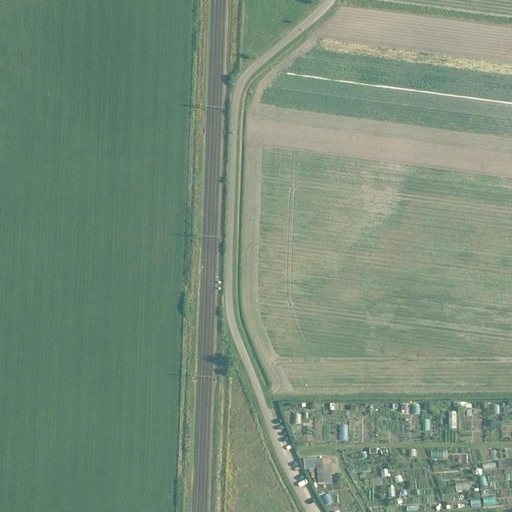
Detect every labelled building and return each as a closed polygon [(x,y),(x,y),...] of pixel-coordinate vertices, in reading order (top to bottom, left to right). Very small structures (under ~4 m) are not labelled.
[(430,67),(422,66),(421,77),(415,72),(409,72),(421,81),(390,79),(389,90),(396,81),(396,87),(385,100),(511,110),(511,70),(430,64),(430,67)] [(505,451),(493,450),(493,461),(504,461),(505,451)] [(326,471),(326,462),(312,461),(312,471),(326,471)] [(339,461),(326,461),(327,487),(339,486),(339,461)] [(490,465),(479,464),(478,474),(490,474),(490,465)] [(396,471),(389,472),(390,484),(398,484),(396,471)] [(484,479),(485,489),(492,488),(491,478),(484,479)] [(511,488),(502,489),(503,498),(511,497),(511,488)]
